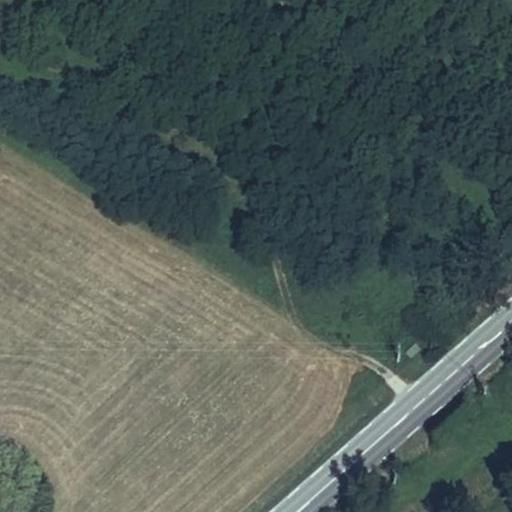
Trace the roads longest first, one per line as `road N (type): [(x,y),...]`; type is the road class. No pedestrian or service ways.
road 1 (track): [(418,405),(386,373),(0,145)]
road 2 (secondary): [(511,322),(297,511)]
